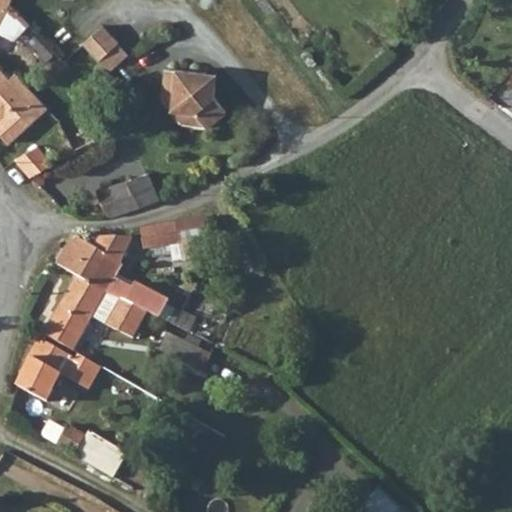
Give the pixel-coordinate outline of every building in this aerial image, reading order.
[(12,77),(0,63),(0,31),(14,4),(15,0),(0,0),(0,109),(5,115),(0,118),(0,127),(12,140),(51,108),(32,85),(25,91),(12,77)] [(123,41),(105,25),(86,43),(104,61),(123,41)] [(104,61),(116,73),(135,53),(123,41),(104,61)] [(230,108),(218,96),(219,84),(208,83),(209,70),(169,66),(165,97),(173,106),(196,107),(208,121),(211,124),(230,108)] [(25,91),(32,85),(20,70),(12,77),(25,91)] [(208,83),(219,84),(221,72),(209,70),(208,83)] [(173,106),(188,121),(208,121),(196,107),(173,106)] [(44,146),(23,162),(38,181),(58,164),(44,146)] [(111,218),(164,201),(154,171),(101,188),(111,218)] [(200,221),(186,224),(178,225),(181,243),(184,259),(215,253),(210,232),(204,234),(200,221)] [(181,243),(178,225),(144,232),(148,250),(181,243)] [(99,245),(80,280),(110,295),(126,267),(123,264),(136,240),(103,236),(99,245)] [(77,239),(60,269),(80,280),(99,245),(87,241),(77,239)] [(78,351),(110,295),(80,280),(49,335),(78,351)] [(139,335),(151,312),(124,299),(111,327),(142,344),(145,339),(139,335)] [(156,301),(151,312),(175,323),(178,316),(183,319),(186,313),(156,301)] [(212,305),(197,332),(219,345),(234,317),(212,305)] [(173,332),(163,352),(207,374),(217,353),(173,332)] [(90,388),(103,365),(84,355),(80,360),(47,341),(23,386),(49,401),(64,373),(90,388)] [(68,431),(52,421),(44,435),(79,456),(90,437),(71,426),(68,431)] [(90,437),(79,456),(93,464),(104,445),(90,437)] [(415,511),(386,485),(360,511),(415,511)]
